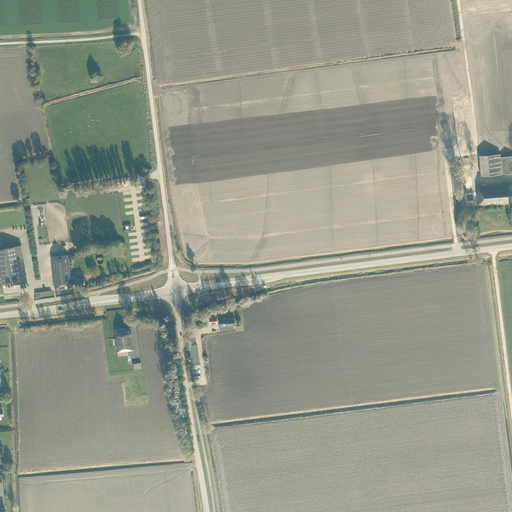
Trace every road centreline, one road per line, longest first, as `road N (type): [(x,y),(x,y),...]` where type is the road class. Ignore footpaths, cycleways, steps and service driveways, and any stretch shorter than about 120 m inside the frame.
road 1 (unclassified): [(170,258),(138,0)]
road 2 (primary): [(283,274),(511,246)]
road 3 (unclassified): [(205,511),(176,303)]
road 4 (track): [(511,412),(492,248)]
